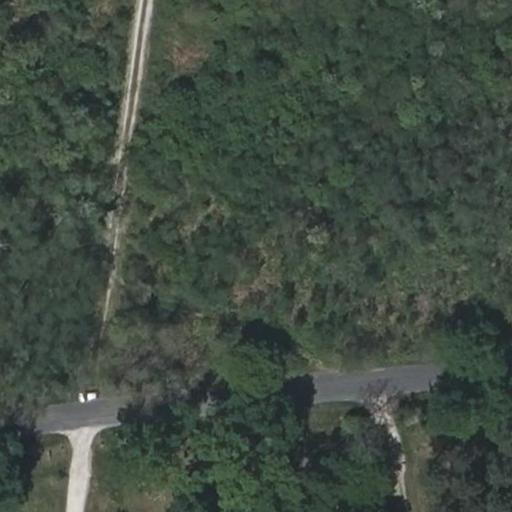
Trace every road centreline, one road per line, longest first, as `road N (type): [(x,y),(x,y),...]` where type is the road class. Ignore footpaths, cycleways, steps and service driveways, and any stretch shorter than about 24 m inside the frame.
road 1 (track): [(74,511),(149,0)]
road 2 (tertiary): [(0,424),(511,360)]
road 3 (track): [(382,375),(407,511)]
